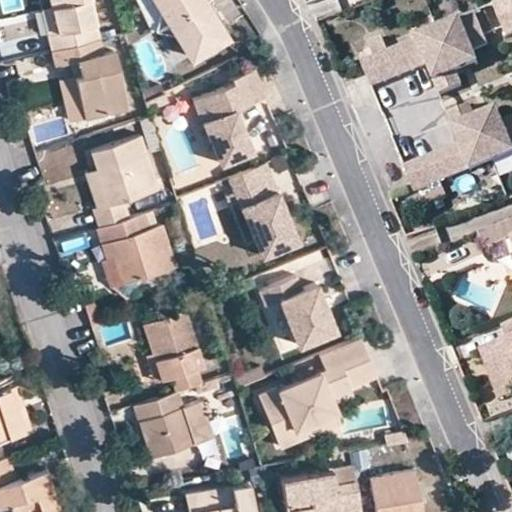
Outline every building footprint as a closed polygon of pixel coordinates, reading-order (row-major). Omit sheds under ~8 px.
[(91,42),(101,39),(90,0),(50,0),(52,7),(58,32),(47,34),(52,51),(91,42)] [(156,0),(161,9),(167,19),(196,0),(156,0)] [(223,23),(210,4),(212,0),(196,0),(167,19),(172,27),(189,57),(224,36),(219,25),(223,23)] [(223,23),(226,22),(213,0),(212,0),(210,4),(223,23)] [(505,32),(511,29),(511,0),(496,0),(493,1),(505,32)] [(52,7),(41,10),(47,34),(58,32),(52,7)] [(167,19),(161,9),(157,25),(167,19)] [(362,60),(372,85),(426,63),(438,90),(459,82),(455,70),(450,56),(469,48),(487,41),(474,10),(435,26),(439,35),(419,43),(416,37),(383,51),(376,37),(366,41),(372,56),(362,60)] [(172,27),(167,19),(157,25),(172,27)] [(224,36),(228,33),(223,23),(219,25),(224,36)] [(439,35),(435,26),(415,34),(416,37),(419,43),(439,35)] [(71,64),(78,62),(81,77),(76,79),(86,118),(129,107),(115,51),(95,57),(91,42),(52,51),(51,51),(55,68),(71,64)] [(474,62),(469,48),(450,56),(455,70),(474,62)] [(78,62),(71,64),(76,79),(81,77),(78,62)] [(238,131),(235,125),(241,123),(234,105),(264,93),(258,78),(252,65),(230,74),(232,79),(191,96),(218,161),(251,147),(244,129),(238,131)] [(76,79),(68,81),(78,120),(86,118),(76,79)] [(163,90),(159,83),(142,91),(145,99),(163,90)] [(147,107),(166,97),(163,90),(145,99),(147,107)] [(470,167),(468,158),(489,150),(492,159),(511,150),(511,113),(498,119),(479,127),(473,114),(470,105),(449,113),(459,142),(406,164),(416,188),(427,184),(432,199),(442,195),(436,180),(470,167)] [(498,119),(493,107),(473,114),(479,127),(498,119)] [(244,129),(241,123),(235,125),(238,131),(244,129)] [(91,149),(97,167),(108,202),(97,206),(93,207),(100,225),(129,216),(126,209),(123,197),(141,191),(157,186),(140,133),(91,149)] [(470,167),(471,168),(492,159),(489,150),(468,158),(470,167)] [(276,188),(264,159),(242,168),(247,179),(241,182),(248,199),(239,203),(259,253),(296,237),(279,194),(273,197),(270,191),(276,188)] [(97,167),(86,171),(97,206),(108,202),(97,167)] [(248,199),(241,182),(247,179),(242,168),(227,175),(239,203),(248,199)] [(279,194),(276,188),(270,191),(273,197),(279,194)] [(175,265),(161,223),(151,226),(146,210),(129,216),(100,225),(98,226),(107,258),(114,255),(123,281),(175,265)] [(511,241),(511,221),(478,234),(485,251),(491,250),(506,243),(511,241)] [(81,229),(58,237),(62,251),(85,243),(81,229)] [(491,250),(496,263),(511,257),(506,243),(491,250)] [(107,258),(104,259),(112,285),(123,281),(114,255),(107,258)] [(314,279),(300,285),(294,271),(257,286),(263,301),(277,296),(296,342),(334,326),(314,279)] [(197,365),(201,363),(184,308),(144,322),(154,353),(162,377),(171,373),(176,388),(178,387),(202,379),(197,365)] [(504,396),(511,393),(511,320),(501,325),(506,338),(497,342),(508,374),(497,379),(504,396)] [(374,371),(358,333),(317,350),(323,366),(277,385),(277,383),(257,391),(278,443),(298,435),(294,424),(326,410),(318,391),(325,388),(327,391),(374,371)] [(497,342),(480,348),(497,399),(504,396),(497,379),(508,374),(497,342)] [(151,352),(146,354),(154,379),(162,377),(154,353),(151,352)] [(24,427),(31,425),(19,382),(11,384),(24,427)] [(0,455),(4,453),(0,440),(0,434),(24,427),(11,384),(0,387),(0,455)] [(135,402),(145,435),(150,433),(156,453),(195,441),(178,387),(176,388),(135,402)] [(511,403),(510,398),(489,406),(494,417),(511,410),(511,403)] [(152,456),(156,453),(150,433),(145,435),(152,456)] [(4,453),(0,455),(0,456),(7,476),(14,474),(7,453),(4,453)] [(0,500),(9,498),(12,511),(40,511),(39,508),(55,503),(43,465),(14,474),(7,476),(0,456),(0,500)] [(279,473),(286,511),(316,511),(323,511),(361,511),(355,476),(353,459),(330,464),(279,473)] [(376,511),(422,511),(415,465),(369,473),(376,511)] [(253,511),(248,479),(194,488),(198,511),(253,511)] [(187,511),(198,511),(194,488),(184,490),(187,511)]
